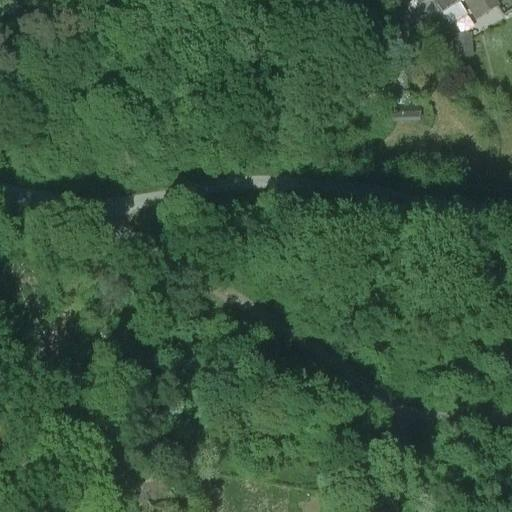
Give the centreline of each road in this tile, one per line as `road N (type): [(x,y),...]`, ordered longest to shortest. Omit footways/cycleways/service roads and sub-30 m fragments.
road 1 (unclassified): [(511,213),(263,184),(104,208),(0,189)]
road 2 (unknown): [(84,511),(98,386),(60,317),(104,208)]
